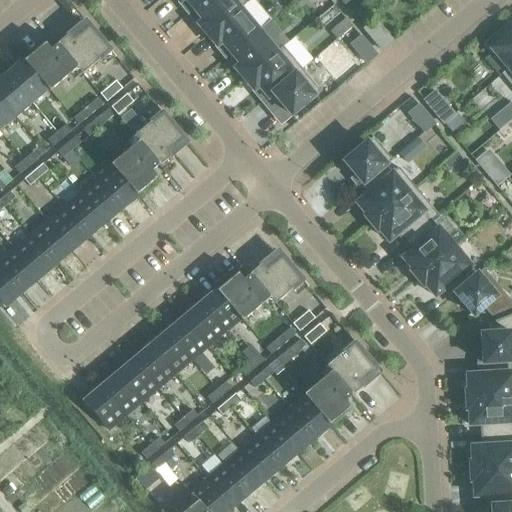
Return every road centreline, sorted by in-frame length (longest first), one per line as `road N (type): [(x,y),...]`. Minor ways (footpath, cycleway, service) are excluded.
road 1 (residential): [(267,184),(491,0)]
road 2 (residential): [(51,358),(267,184)]
road 3 (residential): [(267,184),(423,368),(427,403)]
road 4 (residential): [(112,0),(267,184)]
road 5 (residential): [(296,511),(427,403)]
